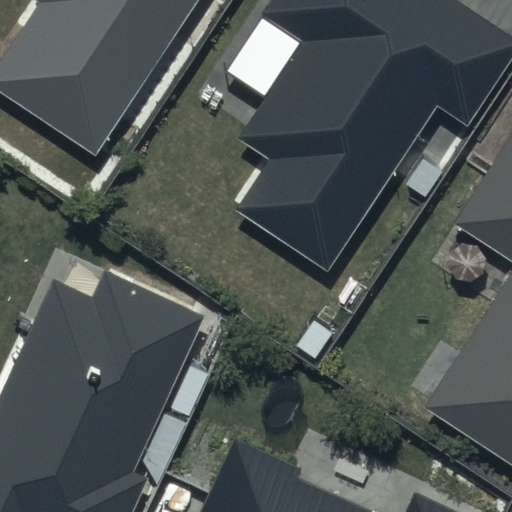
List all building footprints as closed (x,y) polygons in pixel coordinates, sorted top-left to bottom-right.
[(38,0),(39,0),(0,58),(0,89),(91,150),(190,0),(38,0)] [(266,156),(233,207),(323,267),(433,102),(464,122),(511,49),(511,36),(456,0),(266,0),(258,12),(301,40),(237,136),(266,156)] [(511,134),(453,223),(511,262),(511,273),(424,406),(511,464),(511,134)] [(204,313),(104,269),(92,296),(55,280),(0,402),(0,511),(129,511),(144,479),(133,474),(204,313)] [(406,511),(392,511),(236,439),(201,511),(456,511),(416,493),(406,511)]
